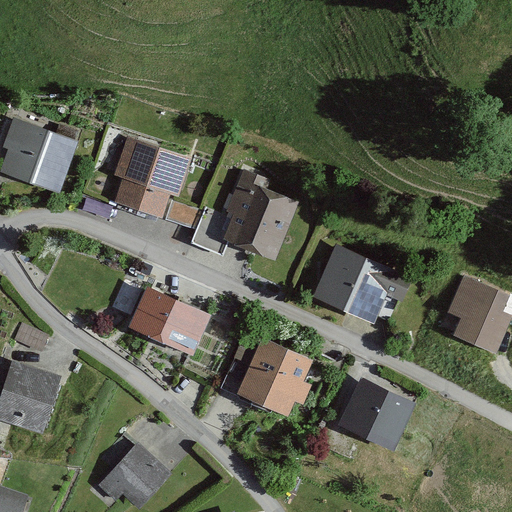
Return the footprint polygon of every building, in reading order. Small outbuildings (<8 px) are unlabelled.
[(0,141),(0,175),(49,193),(68,142),(8,120),(0,141)] [(122,136),(109,179),(115,181),(107,205),(152,219),(161,193),(175,198),(188,157),(122,136)] [(214,237),(267,261),(293,203),(241,179),(214,237)] [(411,278),(328,242),(304,297),(366,325),(380,294),(401,303),(411,278)] [(511,294),(462,272),(436,331),(491,355),(511,306),(511,294)] [(184,355),(201,313),(134,285),(117,327),(184,355)] [(304,360),(254,337),(228,392),(278,415),(284,401),(295,406),(305,386),(294,381),(304,360)] [(2,361),(0,367),(0,422),(31,433),(50,377),(2,361)] [(410,403),(357,375),(331,425),(383,453),(410,403)] [(130,440),(90,484),(106,499),(114,491),(130,505),(163,470),(130,440)] [(0,488),(0,511),(10,511),(16,494),(0,488)]
